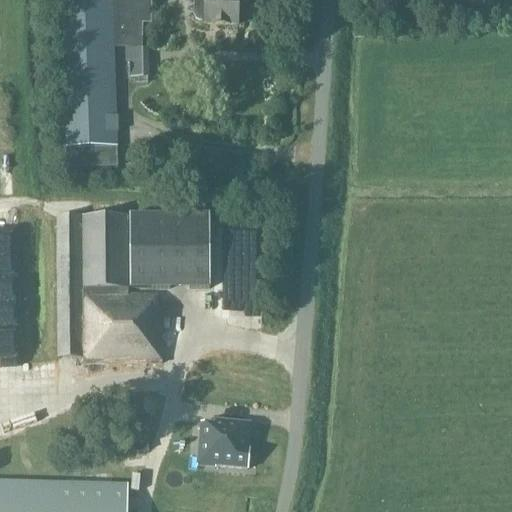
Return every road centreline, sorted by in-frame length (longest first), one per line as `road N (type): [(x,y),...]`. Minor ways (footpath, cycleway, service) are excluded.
road 1 (unclassified): [(276,511),(301,346),(333,0)]
road 2 (track): [(176,372),(98,383),(0,424)]
road 3 (track): [(147,511),(176,372)]
